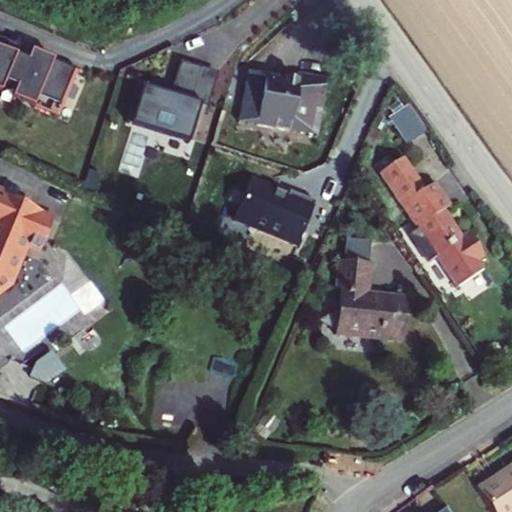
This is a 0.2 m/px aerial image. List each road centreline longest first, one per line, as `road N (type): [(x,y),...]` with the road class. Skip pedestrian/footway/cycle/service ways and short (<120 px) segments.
road 1 (residential): [(0,405),(130,455),(284,468),(370,486)]
road 2 (residential): [(511,208),(361,0)]
road 3 (residential): [(370,486),(511,397)]
